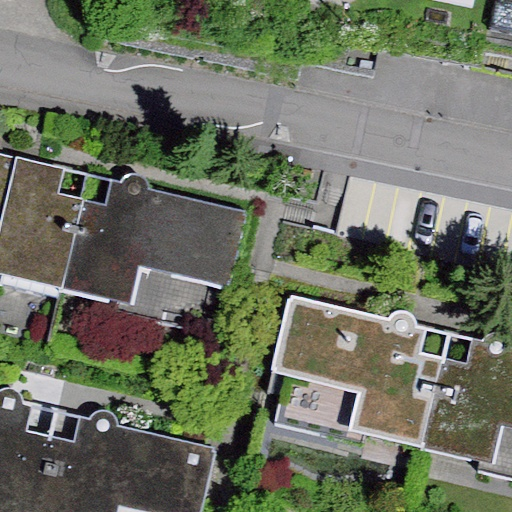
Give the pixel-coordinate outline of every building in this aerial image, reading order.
[(90,180),(0,159),(0,238),(3,239),(0,251),(0,283),(63,297),(90,180)] [(121,187),(90,180),(63,297),(134,314),(142,277),(230,297),(249,217),(151,195),(147,184),(140,179),(134,179),(127,182),(121,187)] [(386,322),(291,300),(273,376),(364,396),(354,439),(424,455),(451,337),(418,330),(415,323),(410,317),(402,314),(386,322)] [(482,344),(451,337),(424,455),(495,471),(503,434),(511,436),(511,351),(508,342),(501,336),(495,337),(488,339),(482,344)] [(0,396),(0,511),(36,511),(60,415),(28,407),(25,400),(20,394),(12,391),(0,396)] [(92,422),(60,415),(36,511),(205,511),(219,452),(122,429),(118,419),(111,414),(104,414),(98,416),(92,422)]
